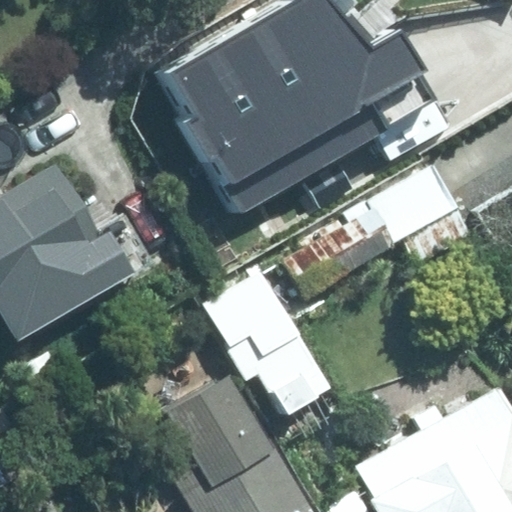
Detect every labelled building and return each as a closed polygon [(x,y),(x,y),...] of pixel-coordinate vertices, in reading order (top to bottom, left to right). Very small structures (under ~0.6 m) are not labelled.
[(217,9),(159,58),(179,82),(172,88),(222,147),(219,150),(273,211),(294,194),(290,189),(353,136),(357,139),(386,114),(339,60),(314,82),(284,46),(264,63),(217,9)] [(0,301),(97,244),(48,158),(0,186),(0,301)] [(410,263),(462,232),(422,162),(359,198),(364,207),(253,272),(251,269),(199,299),(222,336),(218,339),(226,352),(225,352),(239,376),(248,371),(259,390),(263,389),(277,411),(305,394),(270,331),(287,322),(269,294),(291,281),(298,292),(394,236),(410,263)] [(436,260),(414,272),(430,299),(451,287),(436,260)] [(256,430),(221,372),(157,409),(181,448),(158,461),(187,511),(307,511),(258,429),(256,430)] [(511,511),(511,419),(492,384),(380,448),(387,459),(355,478),(357,482),(320,504),(324,511),(511,511)]
